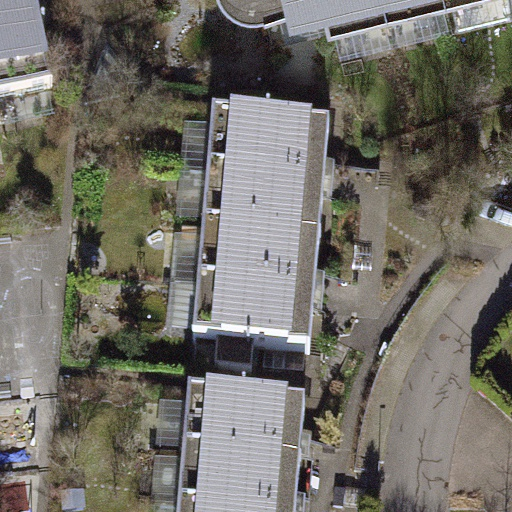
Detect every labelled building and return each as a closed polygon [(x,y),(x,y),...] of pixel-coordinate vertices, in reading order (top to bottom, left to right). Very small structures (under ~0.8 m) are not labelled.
[(26,0),(0,0),(0,94),(46,84),(26,0)] [(495,0),(210,0),(237,61),(495,0)] [(324,185),(329,135),(215,123),(209,176),(324,185)] [(209,176),(204,230),(319,238),(324,185),(209,176)] [(204,230),(198,284),(313,297),(319,238),(204,230)] [(308,350),(313,297),(198,284),(193,339),(308,350)] [(193,402),(188,459),(290,467),(295,410),(193,402)] [(188,459),(183,511),(286,511),(290,467),(188,459)]
